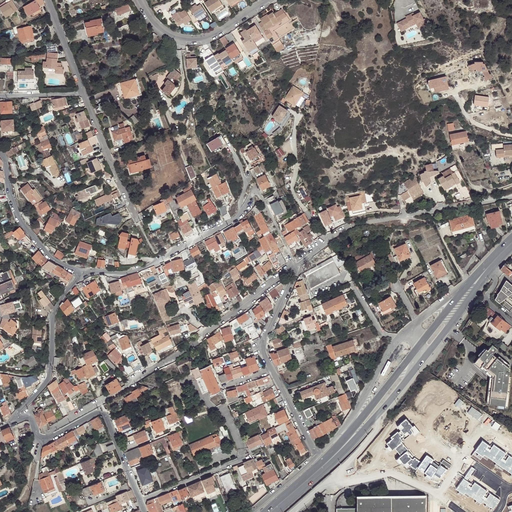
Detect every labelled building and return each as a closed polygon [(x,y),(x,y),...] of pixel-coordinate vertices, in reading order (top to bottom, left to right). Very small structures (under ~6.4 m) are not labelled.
[(11,0),(8,2),(15,12),(17,10),(11,1),(11,0)] [(37,4),(36,0),(26,5),(24,7),(29,16),(38,10),(37,9),(40,8),(37,4)] [(205,0),(204,1),(210,10),(221,3),(219,0),(205,0)] [(15,12),(8,2),(0,7),(0,8),(7,18),(15,12)] [(194,4),(189,8),(195,17),(197,20),(207,14),(205,11),(200,3),(197,5),(195,7),(194,4)] [(210,10),(212,14),(224,7),(221,3),(210,10)] [(127,9),(125,5),(115,8),(117,13),(127,9)] [(191,19),(185,9),(178,14),(177,12),(172,15),(178,26),(183,22),(184,24),(191,19)] [(264,32),(271,44),(279,39),(274,32),(290,21),(282,10),(275,14),(274,12),(261,20),(262,22),(259,24),(264,32)] [(397,23),(401,32),(416,24),(419,29),(429,24),(425,18),(424,19),(420,12),(413,16),(412,13),(406,16),(407,19),(397,23)] [(97,33),(104,31),(102,18),(90,21),(90,22),(85,23),(86,29),(87,35),(97,33)] [(274,32),(279,39),(295,29),(290,21),(274,32)] [(15,26),(13,27),(16,41),(20,40),(21,43),(34,40),(33,34),(34,34),(32,26),(27,27),(26,23),(23,24),(17,26),(15,26)] [(247,31),(252,39),(261,33),(255,25),(251,27),(252,28),(250,30),(247,31)] [(97,35),(97,33),(87,35),(86,29),(84,30),(86,38),(97,35)] [(106,41),(113,40),(111,30),(104,31),(106,41)] [(252,57),(260,51),(252,39),(247,31),(247,30),(242,33),(244,38),(246,37),(247,39),(245,39),(243,41),(252,57)] [(261,33),(252,39),(260,51),(271,44),(264,32),(261,33)] [(48,45),(49,51),(59,50),(58,43),(53,44),(53,45),(48,45)] [(234,44),(226,49),(227,50),(232,58),(232,59),(241,53),(234,44)] [(225,62),(232,58),(227,50),(220,54),(219,53),(214,56),(220,64),(224,61),(225,62)] [(53,73),(63,73),(64,69),(62,69),(63,67),(61,67),(61,63),(57,62),(58,54),(48,53),(47,62),(44,61),(43,71),(46,72),(53,73)] [(38,59),(38,54),(31,55),(31,58),(31,61),(33,62),(39,61),(38,59)] [(212,70),(220,65),(220,64),(214,56),(213,54),(208,57),(209,58),(208,59),(206,61),(212,70)] [(197,67),(197,66),(196,57),(191,57),(191,55),(187,55),(188,69),(192,68),(191,67),(197,67)] [(220,65),(223,69),(235,62),(234,61),(232,59),(232,58),(225,62),(224,61),(220,64),(220,65)] [(473,64),(468,66),(470,71),(475,70),(478,74),(483,74),(486,81),(491,79),(489,75),(484,64),(483,64),(483,62),(474,63),(474,64),(473,64)] [(174,70),(169,77),(170,78),(168,80),(169,80),(166,85),(167,86),(163,92),(169,96),(176,86),(174,84),(181,75),(174,70)] [(35,84),(34,72),(32,72),(26,72),(19,72),(19,90),(30,90),(30,84),(35,84)] [(446,77),(428,81),(427,85),(429,88),(437,86),(438,90),(444,88),(445,90),(448,89),(446,77)] [(136,79),(121,83),(125,98),(140,94),(136,79)] [(293,87),(285,99),(295,105),(301,96),(303,93),(302,93),(293,87)] [(52,99),(53,101),(54,110),(64,108),(64,106),(65,105),(67,105),(65,97),(62,98),(55,99),(52,99)] [(484,98),(475,97),(474,106),(488,107),(489,102),(486,102),(486,100),(484,100),(484,98)] [(39,100),(34,102),(37,109),(42,106),(40,102),(52,102),(51,98),(41,98),(41,100),(39,100)] [(103,106),(110,104),(108,98),(101,100),(103,106)] [(0,102),(0,107),(0,114),(12,113),(11,110),(14,109),(14,106),(11,107),(11,102),(0,102)] [(280,106),(273,117),(280,122),(287,111),(280,106)] [(80,112),(76,113),(78,117),(76,118),(77,122),(79,121),(82,129),(90,126),(84,111),(80,112)] [(135,123),(138,120),(133,115),(130,118),(135,123)] [(1,121),(1,123),(1,126),(2,135),(14,134),(13,120),(1,121)] [(115,131),(112,132),(115,140),(123,138),(125,142),(133,140),(129,127),(125,128),(124,123),(113,126),(115,131)] [(41,142),(48,139),(44,131),(45,130),(43,126),(37,129),(34,130),(36,135),(37,134),(41,142)] [(459,144),(468,142),(467,131),(450,135),(452,145),(453,150),(460,148),(459,144)] [(221,134),(207,144),(212,152),(218,148),(220,151),(228,145),(221,134)] [(87,139),(74,145),(75,147),(76,146),(79,145),(80,147),(78,148),(80,152),(82,151),(83,152),(88,150),(86,146),(90,144),(87,139)] [(48,140),(41,144),(45,151),(48,150),(52,148),(48,140)] [(511,154),(511,144),(503,145),(503,143),(491,144),(492,150),(495,150),(496,157),(504,157),(504,155),(511,154)] [(9,145),(3,147),(8,157),(19,152),(16,148),(11,150),(9,145)] [(247,155),(252,163),(261,158),(256,150),(255,150),(254,149),(249,152),(250,153),(247,155)] [(52,155),(43,159),(45,165),(46,167),(49,166),(53,175),(54,175),(59,173),(52,155)] [(143,168),(151,165),(149,159),(146,160),(144,156),(134,158),(127,161),(128,166),(131,165),(133,173),(143,169),(143,168)] [(97,157),(89,161),(87,162),(91,172),(101,168),(97,157)] [(39,159),(33,162),(37,169),(42,166),(39,159)] [(186,168),(191,180),(197,177),(192,165),(186,168)] [(431,182),(429,178),(429,177),(438,172),(437,170),(434,170),(429,170),(425,171),(424,170),(422,172),(422,173),(418,175),(421,181),(422,181),(426,187),(429,185),(429,183),(431,182)] [(269,172),(265,174),(271,185),(275,182),(269,172)] [(454,181),(455,184),(456,185),(460,183),(455,173),(445,179),(443,176),(438,179),(443,189),(448,186),(448,184),(454,181)] [(217,185),(221,183),(216,174),(208,178),(213,187),(217,185)] [(271,185),(265,174),(258,178),(263,189),(271,185)] [(411,196),(422,190),(413,176),(403,182),(408,191),(400,196),(403,201),(411,196)] [(444,190),(455,184),(454,181),(448,184),(448,186),(443,189),(444,190)] [(213,187),(212,188),(217,198),(222,196),(221,195),(229,191),(227,186),(228,186),(226,182),(217,186),(217,185),(213,187)] [(33,191),(33,190),(27,184),(21,189),(29,200),(34,197),(32,193),(33,192),(32,191),(33,191)] [(55,190),(50,186),(44,193),(48,197),(55,190)] [(34,197),(38,202),(42,199),(35,189),(33,190),(33,191),(32,191),(33,192),(32,193),(34,197)] [(77,200),(91,195),(89,191),(86,192),(85,189),(78,192),(79,195),(76,196),(77,200)] [(104,203),(112,199),(114,202),(114,203),(119,201),(119,202),(122,201),(119,195),(120,195),(117,189),(109,193),(95,199),(98,206),(104,203)] [(191,189),(188,191),(176,198),(181,207),(183,206),(194,200),(197,199),(191,189)] [(424,193),(422,190),(411,196),(413,200),(424,193)] [(364,191),(347,195),(351,213),(365,210),(364,203),(367,202),(364,191)] [(162,202),(153,206),(154,206),(157,214),(166,210),(170,208),(168,204),(166,205),(164,205),(164,204),(165,204),(168,203),(168,202),(165,198),(165,197),(161,199),(162,202)] [(270,204),(276,215),(285,210),(279,199),(270,204)] [(194,200),(183,206),(185,210),(189,208),(194,215),(201,212),(194,200)] [(45,201),(42,203),(38,205),(42,213),(50,208),(45,201)] [(216,209),(211,201),(203,206),(209,215),(216,209)] [(329,226),(348,216),(341,203),(339,205),(337,202),(328,207),(330,212),(328,208),(321,212),(329,226)] [(271,249),(277,246),(267,226),(259,212),(260,212),(260,211),(255,204),(254,205),(250,210),(253,216),(254,215),(259,226),(264,236),(269,245),(271,249)] [(487,214),(488,222),(490,222),(491,228),(499,226),(499,224),(502,223),(500,211),(487,214)] [(97,224),(106,224),(106,225),(116,226),(116,223),(120,223),(122,220),(119,213),(112,216),(111,212),(97,218),(97,224)] [(187,212),(181,215),(182,218),(185,217),(186,219),(187,219),(183,221),(182,219),(178,222),(181,227),(180,227),(184,234),(184,233),(186,236),(190,234),(189,231),(192,229),(187,220),(190,218),(187,212)] [(73,225),(78,217),(70,213),(68,218),(66,221),(73,225)] [(450,220),(453,231),(474,225),(471,214),(450,220)] [(299,227),(307,222),(302,215),(295,219),(299,227)] [(44,230),(52,233),(56,224),(59,225),(61,223),(58,221),(57,222),(49,219),(44,230)] [(243,222),(242,219),(239,221),(240,223),(245,231),(252,228),(248,219),(243,222)] [(292,231),(299,227),(295,219),(288,224),(289,225),(292,231)] [(237,235),(245,231),(240,223),(233,228),(237,235)] [(36,225),(31,229),(35,234),(37,236),(41,230),(36,225)] [(298,234),(306,246),(313,241),(311,238),(309,235),(307,232),(311,229),(308,225),(304,228),(305,230),(301,232),(298,234)] [(474,225),(453,231),(454,233),(475,227),(474,225)] [(229,242),(238,237),(237,235),(233,228),(233,226),(224,232),(229,242)] [(26,235),(19,228),(15,231),(13,232),(17,237),(20,240),(26,235)] [(298,229),(285,237),(288,244),(295,240),(299,238),(297,235),(298,234),(301,232),(299,230),(298,229)] [(492,241),(488,231),(484,233),(486,237),(485,237),(487,243),(492,241)] [(128,233),(122,232),(119,236),(120,237),(118,248),(125,249),(126,247),(127,241),(128,233)] [(169,235),(172,240),(179,236),(177,232),(169,235)] [(225,240),(220,233),(218,235),(215,236),(219,244),(225,240)] [(261,244),(263,249),(269,245),(264,236),(259,240),(261,244)] [(137,238),(131,237),(131,241),(129,248),(128,253),(136,254),(138,243),(140,242),(137,238)] [(211,253),(220,248),(214,237),(205,242),(211,253)] [(76,249),(88,254),(91,245),(79,242),(76,249)] [(202,243),(194,247),(189,250),(192,256),(205,249),(202,243)] [(395,248),(400,260),(411,256),(406,243),(395,248)] [(281,267),(286,263),(277,246),(271,249),(272,251),(276,258),(281,267)] [(48,261),(43,256),(38,250),(31,256),(42,266),(45,263),(48,261)] [(61,259),(65,255),(58,250),(54,255),(61,259)] [(253,261),(260,255),(257,250),(249,256),(253,261)] [(354,259),(355,262),(370,254),(369,252),(354,259)] [(370,254),(355,262),(358,267),(360,266),(363,270),(375,263),(370,254)] [(251,261),(248,255),(243,260),(244,261),(246,265),(251,261)] [(305,273),(312,287),(340,272),(332,257),(305,273)] [(97,266),(104,267),(105,264),(112,265),(113,260),(105,259),(105,260),(103,260),(103,259),(98,258),(98,259),(97,266)] [(185,261),(187,267),(189,267),(188,265),(194,263),(192,258),(185,261)] [(170,262),(165,264),(167,268),(169,272),(171,272),(171,267),(172,267),(173,271),(184,269),(181,259),(170,262)] [(246,265),(244,261),(241,263),(236,266),(239,270),(246,265)] [(259,276),(262,281),(264,280),(269,276),(265,271),(271,266),(268,261),(261,267),(258,264),(255,267),(256,269),(260,275),(259,276)] [(432,267),(437,278),(448,273),(442,261),(432,267)] [(64,270),(56,265),(53,268),(51,270),(49,273),(54,276),(55,273),(60,276),(64,270)] [(231,270),(229,272),(232,276),(238,272),(239,272),(235,266),(234,265),(230,268),(231,270)] [(158,285),(168,280),(161,266),(155,269),(158,275),(155,277),(158,285)] [(503,271),(509,277),(511,273),(511,272),(506,267),(504,266),(500,269),(503,271)] [(0,283),(14,277),(10,270),(7,271),(6,269),(4,271),(4,272),(0,274),(0,283)] [(72,274),(64,270),(60,276),(58,279),(67,283),(72,274)] [(247,284),(258,277),(255,272),(244,279),(247,284)] [(127,276),(120,279),(121,284),(125,282),(127,287),(126,288),(128,291),(133,290),(134,294),(147,290),(142,279),(140,280),(137,273),(127,276)] [(448,273),(437,278),(439,281),(449,275),(448,273)] [(107,283),(109,283),(112,293),(115,292),(121,290),(118,281),(118,279),(102,276),(107,283)] [(0,283),(0,294),(10,289),(11,292),(12,291),(14,294),(17,292),(14,286),(11,280),(15,279),(14,277),(0,283)] [(426,288),(427,291),(431,289),(425,277),(414,283),(417,289),(419,292),(426,288)] [(88,279),(80,284),(88,297),(100,290),(94,281),(91,283),(88,279)] [(219,296),(226,293),(224,289),(220,290),(218,286),(222,285),(219,280),(213,283),(218,295),(219,296)] [(310,299),(303,280),(298,281),(300,286),(297,287),(302,301),(310,299)] [(506,280),(498,292),(500,293),(509,283),(506,280)] [(193,300),(194,302),(199,300),(198,298),(202,296),(200,291),(198,287),(195,281),(190,283),(192,287),(188,289),(192,298),(193,300)] [(284,284),(282,281),(268,292),(272,299),(276,296),(278,298),(284,284)] [(208,287),(205,282),(198,287),(200,291),(208,287)] [(218,295),(213,283),(208,287),(208,288),(210,288),(215,297),(218,295)] [(511,293),(511,285),(509,283),(500,293),(498,292),(497,294),(497,295),(498,295),(495,299),(499,303),(511,293)] [(239,293),(235,286),(226,291),(231,298),(239,293)] [(208,288),(208,287),(200,291),(202,296),(203,298),(211,294),(208,288)] [(192,298),(187,289),(182,291),(183,295),(181,296),(185,304),(193,300),(192,298)] [(164,305),(168,303),(162,291),(153,295),(161,313),(167,310),(164,305)] [(511,309),(511,293),(499,303),(510,313),(511,309)] [(53,308),(54,307),(45,295),(41,298),(39,300),(44,306),(43,307),(49,313),(53,308)] [(216,317),(221,313),(212,295),(210,295),(211,297),(204,300),(208,309),(211,308),(216,317)] [(343,295),(333,300),(337,308),(337,309),(342,307),(342,306),(347,304),(343,295)] [(70,302),(74,308),(79,313),(87,308),(79,296),(70,302)] [(379,302),(383,310),(390,306),(391,308),(396,306),(390,296),(379,302)] [(263,300),(259,303),(264,310),(271,306),(272,305),(266,297),(263,299),(263,300)] [(20,298),(4,303),(7,312),(23,308),(21,301),(20,298)] [(120,306),(131,302),(128,298),(118,301),(120,306)] [(62,302),(59,306),(67,314),(74,308),(70,302),(67,299),(63,303),(62,302)] [(222,302),(225,307),(230,304),(228,299),(222,302)] [(302,301),(300,302),(302,310),(308,308),(309,310),(313,309),(310,300),(310,299),(302,301)] [(259,303),(257,300),(255,303),(255,304),(254,305),(251,308),(254,312),(257,316),(253,318),(254,319),(255,319),(264,314),(266,317),(268,316),(265,312),(264,310),(259,303)] [(337,308),(333,300),(322,304),(327,314),(331,312),(331,311),(337,308)] [(498,315),(489,307),(488,307),(486,308),(484,310),(492,317),(491,318),(490,317),(487,320),(488,321),(490,324),(492,323),(498,315)] [(250,315),(248,311),(231,322),(232,323),(235,322),(236,325),(238,324),(240,329),(253,322),(250,315)] [(109,328),(119,324),(114,312),(104,316),(109,328)] [(506,322),(498,315),(492,323),(500,329),(506,322)] [(311,316),(304,319),(304,320),(307,329),(315,326),(311,316)] [(0,324),(0,325),(3,327),(7,320),(9,318),(2,318),(2,322),(0,324)] [(7,320),(3,327),(12,332),(17,322),(10,319),(9,321),(7,320)] [(500,329),(505,334),(511,326),(506,322),(500,329)] [(170,335),(172,338),(182,336),(179,325),(167,328),(170,335)] [(282,325),(276,328),(279,334),(284,331),(282,325)] [(41,342),(42,326),(33,326),(32,342),(41,342)] [(157,330),(160,336),(160,335),(167,332),(164,327),(157,330)] [(234,339),(230,327),(221,330),(225,342),(234,339)] [(254,341),(259,336),(255,329),(250,333),(254,341)] [(110,337),(106,332),(99,338),(103,342),(104,341),(105,343),(111,339),(110,337)] [(219,332),(207,339),(211,346),(211,345),(213,347),(215,346),(215,347),(222,343),(221,340),(223,339),(219,332)] [(110,337),(111,339),(112,341),(114,340),(113,339),(117,338),(122,349),(131,346),(126,335),(124,335),(123,335),(120,335),(120,333),(119,334),(117,335),(116,334),(110,337)] [(9,339),(0,334),(0,348),(3,347),(1,344),(9,339)] [(159,355),(174,348),(168,337),(162,340),(160,335),(160,336),(151,340),(158,353),(159,355)] [(279,337),(272,340),(274,348),(282,345),(281,341),(282,341),(281,339),(280,340),(279,337)] [(304,343),(302,337),(291,342),(291,343),(292,343),(292,346),(293,348),(301,346),(300,344),(304,343)] [(353,340),(343,343),(347,353),(356,350),(354,344),(353,340)] [(148,343),(141,347),(145,355),(153,351),(148,343)] [(332,346),(335,356),(335,357),(347,353),(343,343),(332,346)] [(501,343),(498,347),(504,352),(507,348),(501,343)] [(115,349),(117,347),(114,344),(109,349),(111,350),(108,353),(110,354),(108,356),(114,362),(121,356),(115,349)] [(287,344),(270,350),(269,352),(270,353),(288,347),(287,344)] [(486,349),(474,364),(489,376),(489,377),(492,377),(491,391),(490,404),(497,405),(506,406),(507,392),(508,384),(509,377),(510,368),(497,358),(492,354),(497,349),(492,345),(490,347),(487,344),(484,347),(486,349)] [(331,358),(332,357),(335,356),(332,346),(327,348),(329,353),(331,358)] [(292,359),(288,348),(288,347),(270,353),(275,364),(276,364),(292,359)] [(176,363),(178,367),(205,354),(203,350),(176,363)] [(236,350),(231,352),(229,353),(232,362),(239,359),(236,350)] [(85,375),(86,378),(95,374),(90,363),(97,360),(92,351),(83,355),(87,365),(85,366),(84,362),(83,362),(80,364),(81,368),(85,375)] [(248,358),(240,362),(242,367),(247,365),(250,372),(261,368),(261,369),(263,368),(261,363),(257,365),(254,356),(252,353),(247,355),(248,358)] [(30,366),(36,362),(32,356),(26,359),(30,366)] [(123,358),(121,356),(114,362),(116,364),(123,358)] [(499,356),(497,358),(510,368),(510,365),(499,356)] [(222,364),(219,358),(212,360),(214,366),(222,364)] [(247,365),(242,367),(241,368),(243,375),(250,372),(247,365)] [(199,368),(191,371),(193,375),(196,382),(203,379),(211,396),(221,391),(217,381),(215,377),(210,366),(200,370),(199,368)] [(230,371),(229,367),(224,369),(225,373),(228,380),(233,378),(230,371)] [(85,375),(81,368),(75,370),(79,378),(85,375)] [(241,368),(230,371),(233,378),(243,375),(241,368)] [(9,381),(7,374),(0,373),(0,378),(2,384),(9,381)] [(228,380),(225,373),(219,375),(220,380),(221,382),(228,380)] [(351,391),(345,393),(347,398),(353,396),(353,397),(358,388),(355,382),(359,381),(356,374),(351,376),(352,378),(346,381),(351,391)] [(26,377),(20,377),(24,387),(29,385),(29,384),(28,381),(32,380),(36,378),(35,375),(26,377)] [(106,385),(111,394),(121,388),(116,380),(119,379),(121,382),(123,381),(120,375),(115,378),(116,379),(106,385)] [(245,384),(248,389),(269,381),(267,376),(258,379),(254,381),(245,384)] [(59,388),(58,385),(56,379),(49,384),(51,390),(54,392),(53,393),(54,396),(62,393),(59,388)] [(73,386),(66,379),(64,380),(59,384),(60,388),(64,394),(72,387),(73,386)] [(82,395),(88,391),(84,382),(76,385),(78,390),(80,391),(80,392),(82,395)] [(302,399),(314,394),(317,393),(319,398),(335,392),(332,384),(326,387),(324,382),(300,392),(302,399)] [(245,390),(248,396),(251,395),(248,389),(245,384),(237,387),(239,392),(245,390)] [(135,387),(130,389),(132,393),(135,397),(141,394),(140,393),(148,388),(148,387),(143,386),(139,385),(137,386),(135,387)] [(235,387),(226,389),(226,392),(227,391),(228,396),(227,397),(228,401),(238,399),(237,395),(235,387)] [(25,389),(25,388),(21,390),(16,392),(15,393),(15,395),(17,398),(26,395),(26,396),(28,396),(26,391),(25,389)] [(255,394),(257,397),(257,398),(261,397),(264,402),(274,396),(271,388),(263,392),(262,391),(255,394)] [(127,402),(135,397),(132,393),(130,390),(123,394),(125,397),(124,398),(127,402)] [(63,406),(67,404),(62,393),(54,396),(57,402),(60,401),(63,406)] [(347,398),(345,393),(341,395),(338,396),(341,404),(340,404),(342,410),(350,406),(347,398)] [(248,396),(244,398),(246,403),(257,398),(257,397),(255,394),(251,395),(248,396)] [(0,406),(0,409),(5,420),(10,415),(7,407),(5,402),(2,403),(3,406),(0,406)] [(267,416),(262,404),(245,413),(249,422),(258,418),(259,420),(267,416)] [(175,412),(175,411),(173,406),(163,410),(165,416),(175,412)] [(309,408),(303,410),(307,418),(310,416),(313,415),(309,408)] [(270,429),(274,427),(279,424),(279,423),(288,419),(283,409),(274,414),(278,422),(269,426),(270,429)] [(36,418),(39,426),(47,422),(43,415),(42,413),(41,411),(38,413),(35,414),(37,418),(36,418)] [(43,415),(47,422),(55,418),(52,412),(51,411),(43,415)] [(178,420),(175,412),(166,416),(169,424),(178,420)] [(337,425),(340,424),(335,413),(332,415),(334,420),(335,419),(336,420),(335,421),(337,425)] [(122,434),(134,429),(128,414),(114,420),(119,432),(121,431),(122,434)] [(310,416),(307,418),(303,420),(305,424),(306,426),(310,424),(308,420),(312,419),(311,418),(310,416)] [(103,426),(98,417),(90,421),(95,430),(97,434),(105,430),(102,426),(103,426)] [(163,419),(162,417),(149,423),(150,425),(152,424),(154,430),(163,426),(161,420),(163,419)] [(322,423),(320,418),(314,421),(317,426),(313,428),(312,428),(308,429),(313,439),(327,432),(327,431),(322,423)] [(331,418),(322,423),(327,431),(336,426),(331,418)] [(298,437),(300,436),(297,429),(294,430),(289,420),(279,424),(274,427),(278,433),(285,429),(286,432),(289,430),(293,439),(298,437)] [(413,433),(411,429),(413,427),(406,420),(398,427),(401,430),(399,433),(398,432),(391,438),(392,440),(387,444),(389,447),(387,448),(391,452),(395,448),(401,457),(397,460),(400,465),(403,464),(404,465),(405,464),(408,467),(410,466),(417,470),(418,468),(425,473),(424,474),(427,475),(426,477),(430,479),(434,475),(440,478),(444,473),(445,474),(451,466),(443,460),(439,467),(433,462),(434,460),(427,456),(422,463),(415,458),(413,460),(411,459),(413,457),(402,443),(405,440),(404,440),(413,433)] [(65,435),(68,444),(78,438),(77,436),(79,435),(77,432),(81,430),(82,432),(86,430),(84,425),(65,435)] [(14,438),(9,427),(1,431),(6,442),(14,438)] [(278,435),(278,434),(278,433),(274,427),(270,429),(267,430),(267,432),(271,439),(278,435)] [(136,434),(134,429),(122,434),(125,442),(134,439),(137,444),(148,439),(144,430),(136,434)] [(183,435),(181,430),(168,436),(174,449),(183,445),(179,436),(183,435)] [(271,440),(271,439),(267,432),(260,435),(263,442),(264,443),(271,440)] [(189,445),(193,455),(216,446),(217,447),(221,445),(218,436),(216,434),(189,445)] [(249,449),(263,442),(260,435),(260,434),(245,440),(249,449)] [(65,435),(53,442),(57,448),(61,447),(61,448),(68,444),(65,435)] [(280,439),(278,435),(271,439),(271,440),(272,442),(273,443),(280,439)] [(305,450),(298,437),(293,439),(291,441),(284,444),(285,446),(291,443),(292,444),(295,443),(300,453),(305,450)] [(164,438),(156,441),(149,444),(139,447),(143,456),(153,452),(151,447),(162,442),(165,451),(167,455),(170,453),(167,446),(167,444),(164,438)] [(492,448),(483,441),(471,456),(491,471),(497,464),(511,474),(511,457),(494,446),(492,448)] [(53,442),(43,447),(42,452),(41,457),(57,448),(53,442)] [(98,444),(92,446),(96,457),(103,454),(98,444)] [(127,453),(125,453),(130,466),(139,462),(138,458),(143,456),(139,447),(127,453)] [(254,458),(259,469),(264,466),(261,459),(258,461),(256,457),(254,458)] [(290,473),(293,471),(290,467),(294,464),(294,463),(293,464),(289,458),(285,460),(289,467),(287,468),(290,473)] [(77,464),(76,465),(80,476),(94,470),(90,459),(77,464)] [(257,468),(253,459),(250,460),(243,462),(244,465),(242,466),(242,465),(237,467),(243,479),(251,476),(249,472),(257,468)] [(475,470),(472,467),(464,478),(468,480),(475,470)] [(39,475),(39,480),(56,473),(55,471),(49,473),(46,468),(41,469),(43,473),(39,475)] [(279,482),(280,482),(279,479),(275,472),(274,469),(268,471),(261,474),(266,484),(277,479),(279,482)] [(56,473),(39,480),(44,492),(54,487),(52,480),(54,480),(59,491),(63,489),(62,486),(57,477),(56,473)] [(220,477),(226,493),(236,489),(229,473),(220,477)] [(58,477),(57,477),(62,486),(65,484),(66,488),(69,486),(67,483),(67,484),(65,479),(63,479),(61,475),(58,477)] [(214,484),(213,480),(211,476),(202,480),(208,494),(215,491),(213,484),(214,484)] [(473,485),(463,478),(456,489),(460,492),(458,494),(462,497),(463,494),(468,497),(469,495),(476,500),(475,502),(479,505),(480,503),(481,503),(482,502),(486,504),(484,506),(489,509),(490,507),(493,509),(499,500),(475,482),(473,485)] [(103,490),(93,494),(94,496),(94,497),(95,496),(107,491),(103,481),(100,482),(103,490)] [(191,497),(204,491),(200,481),(187,486),(191,497)] [(100,482),(82,489),(85,497),(93,494),(103,490),(100,482)] [(185,488),(178,490),(181,497),(188,494),(185,488)] [(177,489),(169,492),(170,494),(169,494),(171,499),(172,499),(173,501),(178,499),(180,498),(177,489)] [(108,506),(111,511),(121,508),(119,504),(130,499),(129,498),(134,496),(131,490),(116,496),(117,498),(112,500),(113,503),(108,506)] [(161,505),(171,501),(171,499),(169,494),(168,493),(158,498),(161,505)] [(358,496),(357,508),(357,511),(425,511),(426,497),(358,496)] [(157,498),(156,498),(147,502),(146,505),(149,511),(161,511),(156,499),(157,498)] [(175,511),(186,511),(185,508),(184,505),(183,503),(180,505),(173,507),(171,508),(173,511),(175,511)]
